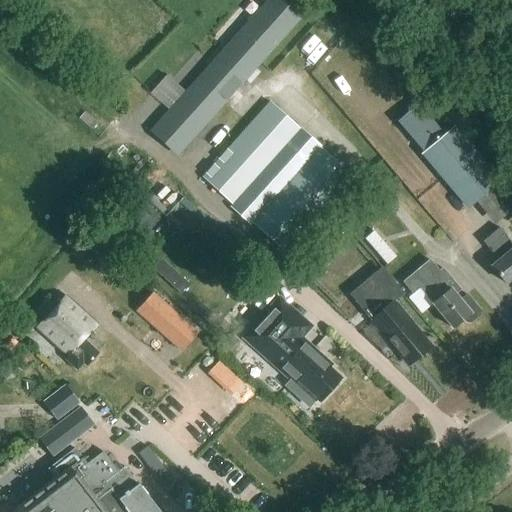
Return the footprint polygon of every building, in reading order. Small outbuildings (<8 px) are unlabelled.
[(177,155),(298,19),(276,0),(268,0),(152,132),(177,155)] [(207,22),(193,39),(209,53),(224,37),(207,22)] [(131,67),(153,85),(179,55),(157,36),(131,67)] [(232,205),(299,130),(269,103),(202,178),(232,205)] [(419,104),(397,122),(423,152),(444,134),(419,104)] [(498,183),(452,128),(444,134),(423,152),(421,154),(467,209),(482,196),(501,218),(511,208),(511,189),(503,179),(498,183)] [(260,213),(318,149),(299,130),(232,205),(229,208),(248,226),(251,223),(260,213)] [(287,256),(355,181),(318,149),(260,213),(251,223),(287,256)] [(318,276),(347,244),(330,228),(301,260),(318,276)] [(511,246),(498,229),(482,242),(497,261),(490,267),(505,285),(511,279),(511,246)] [(376,232),(369,239),(392,262),(399,255),(376,232)] [(138,253),(151,265),(164,251),(151,239),(138,253)] [(439,272),(429,260),(402,283),(412,295),(419,290),(431,305),(451,330),(462,321),(465,324),(469,324),(479,317),(480,312),(466,296),(459,301),(454,295),(459,291),(442,269),(439,272)] [(103,285),(119,299),(135,282),(120,268),(103,285)] [(428,349),(391,304),(402,295),(381,270),(348,296),(369,322),(372,320),(408,365),(428,349)] [(292,312),(271,293),(250,317),(254,321),(259,316),(263,318),(276,330),(292,313),(292,312)] [(96,325),(65,297),(48,316),(34,303),(21,317),(67,357),(64,360),(75,370),(81,363),(86,367),(97,354),(83,342),(96,325)] [(263,318),(244,339),(291,381),(285,387),(307,406),(315,398),(319,402),(338,380),(326,369),(329,367),(298,339),(308,328),(292,313),(276,330),(263,318)] [(0,357),(14,341),(0,328),(0,357)] [(69,383),(47,401),(62,420),(84,402),(69,383)] [(80,407),(38,439),(52,458),(94,426),(80,407)] [(159,511),(124,467),(117,472),(102,453),(87,465),(74,449),(47,470),(54,478),(9,511),(159,511)]
